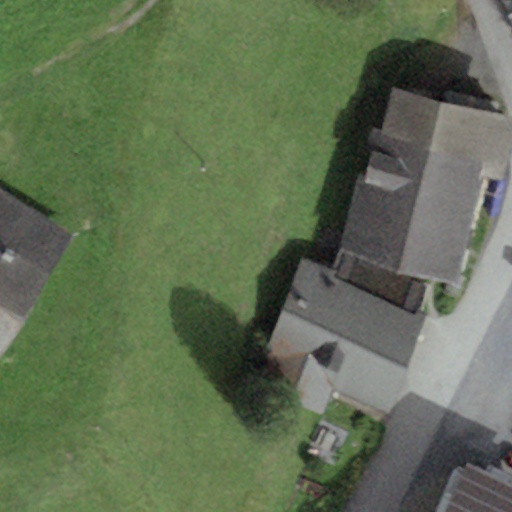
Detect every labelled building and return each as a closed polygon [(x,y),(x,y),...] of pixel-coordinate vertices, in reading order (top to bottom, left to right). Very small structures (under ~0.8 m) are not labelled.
[(502,181),(511,141),(511,123),(392,92),(380,138),(490,167),(487,177),(502,181)] [(371,136),(340,253),(427,276),(459,284),(487,177),(490,167),(380,138),(371,136)] [(0,352),(75,235),(0,186),(0,352)] [(335,272),(301,259),(266,351),(280,357),(266,392),(323,414),(337,378),(393,400),(429,308),(420,304),(427,276),(340,253),(335,272)] [(444,511),(511,511),(511,492),(464,472),(444,511)]
